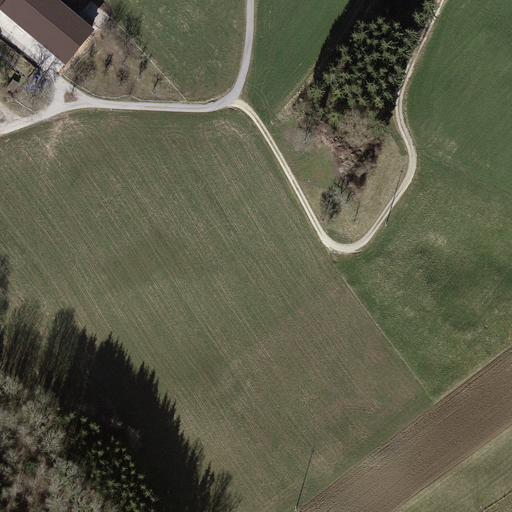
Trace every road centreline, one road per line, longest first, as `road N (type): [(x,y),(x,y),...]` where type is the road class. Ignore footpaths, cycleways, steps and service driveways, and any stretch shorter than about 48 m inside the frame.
road 1 (track): [(440,0),(401,88),(400,117),(415,158),(409,178),(357,244),(341,248),(324,236),(253,113),(233,96)]
road 2 (unclassified): [(251,0),(243,77),(223,104),(63,101)]
